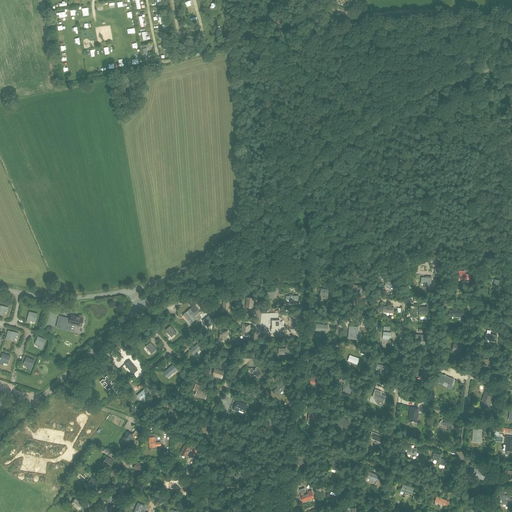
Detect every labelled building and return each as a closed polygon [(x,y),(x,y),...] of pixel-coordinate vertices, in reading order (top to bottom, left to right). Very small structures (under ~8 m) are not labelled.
[(459,271),(458,280),(461,280),(461,283),(466,283),(466,281),(469,281),(469,280),(470,274),(464,274),(464,273),(465,273),(465,271),(459,271)] [(494,280),(493,288),(502,289),(502,280),(494,280)] [(291,296),(286,296),(286,302),(290,302),(290,301),(292,301),(292,304),(295,304),(294,302),(299,302),(299,296),(293,296),(293,294),(291,294),(291,296)] [(380,304),(380,309),(383,309),(383,312),(393,313),(394,308),(391,307),(391,306),(387,305),(387,307),(384,307),(384,304),(380,304)] [(8,310),(8,307),(0,305),(0,314),(4,315),(5,310),(8,310)] [(186,313),(183,315),(186,318),(187,317),(189,319),(190,318),(193,321),(198,317),(200,320),(201,318),(199,315),(201,313),(201,314),(202,314),(197,309),(195,307),(193,309),(192,311),(190,309),(186,313)] [(427,307),(419,307),(419,316),(428,316),(427,307)] [(449,310),(449,316),(449,315),(452,316),(452,319),(455,319),(455,316),(462,317),(463,310),(463,311),(459,310),(459,311),(457,311),(457,310),(452,310),(450,310),(449,310)] [(29,312),(27,322),(30,323),(30,320),(35,322),(37,314),(29,312)] [(64,318),(62,326),(71,328),(72,324),(75,325),(81,327),(82,327),(83,324),(82,324),(83,318),(83,317),(83,316),(82,315),(81,315),(80,315),(79,316),(79,317),(71,315),(71,318),(70,319),(64,318)] [(269,329),(269,332),(278,332),(278,321),(270,321),(270,329),(269,329)] [(243,325),(242,335),(248,335),(248,330),(249,330),(250,326),(243,325)] [(171,326),(166,330),(168,332),(167,332),(168,333),(168,332),(171,336),(171,337),(176,333),(171,326)] [(350,327),(348,338),(357,339),(358,329),(356,329),(356,327),(350,327)] [(18,336),(19,333),(8,331),(6,339),(14,341),(15,336),(18,336)] [(220,331),(219,341),(225,342),(226,336),(227,336),(227,332),(220,331)] [(38,336),(35,344),(40,346),(39,348),(41,350),(46,340),(38,336)] [(151,343),(146,347),(148,349),(148,350),(148,349),(151,353),(152,354),(156,350),(151,343)] [(453,344),(452,351),(461,352),(462,345),(453,344)] [(197,345),(190,351),(193,355),(201,349),(197,345)] [(8,364),(11,356),(3,353),(0,361),(0,364),(2,365),(3,362),(8,364)] [(350,355),(348,361),(357,364),(359,359),(350,355)] [(27,357),(24,365),(29,367),(28,369),(30,370),(34,360),(27,357)] [(130,361),(125,365),(127,367),(128,367),(131,371),(133,369),(135,372),(138,370),(130,361)] [(377,364),(377,368),(381,368),(380,372),(388,373),(389,366),(381,365),(377,364)] [(173,365),(163,373),(167,377),(177,369),(173,365)] [(251,368),(249,371),(252,373),(258,378),(265,370),(263,368),(261,370),(257,367),(255,370),(254,369),(254,370),(251,368)] [(214,369),(212,376),(221,378),(223,372),(214,369)] [(442,375),(439,382),(443,384),(444,382),(449,384),(448,384),(449,384),(452,385),(454,379),(442,375)] [(103,379),(100,382),(102,384),(105,382),(108,384),(105,387),(108,391),(109,390),(109,389),(110,389),(110,388),(111,389),(112,387),(114,390),(118,386),(114,382),(112,384),(111,383),(112,382),(107,376),(105,377),(106,379),(104,380),(103,379)] [(279,387),(273,391),(277,395),(287,386),(281,380),(276,384),(279,387)] [(343,389),(343,391),(349,392),(349,393),(352,394),(354,388),(349,387),(350,380),(349,380),(348,383),(344,382),(343,385),(344,385),(343,389)] [(196,384),(194,390),(197,391),(196,393),(196,392),(196,393),(195,395),(205,399),(207,393),(199,390),(200,386),(196,384)] [(144,385),(137,391),(139,394),(137,396),(141,400),(150,392),(147,388),(144,385)] [(375,389),(373,397),(373,398),(383,402),(385,397),(382,395),(381,395),(381,394),(380,393),(381,392),(375,389)] [(484,395),(482,401),(489,403),(492,393),(485,391),(485,393),(484,395)] [(237,401),(234,408),(238,410),(239,408),(245,410),(247,405),(237,401)] [(410,411),(409,421),(412,422),(413,422),(417,422),(418,408),(414,408),(413,410),(412,411),(410,411)] [(169,409),(168,414),(177,418),(179,413),(169,409)] [(337,428),(337,429),(344,431),(347,432),(349,423),(347,423),(348,420),(343,419),(343,417),(340,416),(338,424),(339,424),(338,428),(337,428)] [(266,417),(265,422),(268,422),(268,424),(268,425),(269,425),(273,425),(273,427),(277,427),(277,422),(275,421),(275,418),(266,417)] [(202,431),(202,432),(207,432),(207,434),(211,434),(211,428),(209,428),(209,425),(202,425),(202,431)] [(28,430),(26,427),(13,439),(16,442),(28,430)] [(474,429),(473,442),(478,442),(481,443),(481,441),(482,431),(477,431),(477,429),(474,429)] [(44,432),(43,438),(66,442),(67,436),(44,432)] [(125,436),(121,442),(126,445),(133,435),(130,433),(128,432),(125,436)] [(372,432),(370,438),(383,443),(385,437),(372,432)] [(154,434),(149,435),(149,437),(150,443),(150,447),(156,447),(156,446),(161,445),(161,442),(155,443),(155,437),(154,437),(154,434)] [(503,447),(503,448),(503,450),(506,450),(507,450),(507,451),(508,452),(510,452),(511,452),(511,451),(511,450),(511,436),(506,436),(506,439),(505,445),(503,445),(503,447)] [(406,445),(405,449),(408,449),(407,454),(416,455),(417,449),(411,448),(411,445),(406,445)] [(184,446),(181,453),(186,456),(190,448),(184,446)] [(72,452),(65,462),(68,464),(75,454),(72,452)] [(434,453),(433,459),(437,460),(437,464),(445,466),(447,460),(441,458),(442,455),(434,453)] [(299,455),(298,459),(300,459),(299,464),(299,465),(299,464),(302,465),(301,468),(306,468),(307,459),(304,459),(304,456),(299,455)] [(107,457),(103,462),(107,465),(106,466),(109,467),(110,467),(114,462),(107,457)] [(332,467),(332,468),(338,470),(338,471),(342,472),(343,466),(338,465),(339,462),(334,460),(333,463),(332,467)] [(24,461),(23,467),(45,471),(47,465),(24,461)] [(137,462),(133,467),(141,473),(145,467),(137,462)] [(471,471),(470,475),(472,477),(473,476),(476,477),(479,478),(483,479),(485,473),(475,469),(474,472),(471,471)] [(236,476),(235,477),(236,477),(242,479),(241,481),(244,482),(246,475),(245,474),(246,473),(236,470),(235,473),(237,473),(236,476)] [(369,472),(367,478),(377,481),(379,476),(369,472)] [(91,478),(87,484),(93,489),(97,484),(94,482),(95,481),(91,478)] [(180,487),(181,481),(172,479),(170,487),(177,488),(177,487),(180,487)] [(121,483),(116,489),(121,493),(126,486),(121,483)] [(403,485),(400,494),(404,495),(405,492),(412,494),(414,489),(403,485)] [(305,488),(300,489),(302,494),(303,495),(301,496),(303,501),(314,497),(311,491),(307,492),(305,488)] [(500,495),(499,499),(503,500),(502,504),(511,505),(511,499),(510,499),(510,496),(500,495)] [(436,498),(435,502),(445,505),(447,500),(437,497),(436,496),(435,498),(436,498)] [(75,499),(71,504),(79,510),(82,504),(75,499)] [(138,503),(134,511),(143,511),(145,506),(138,503)]
